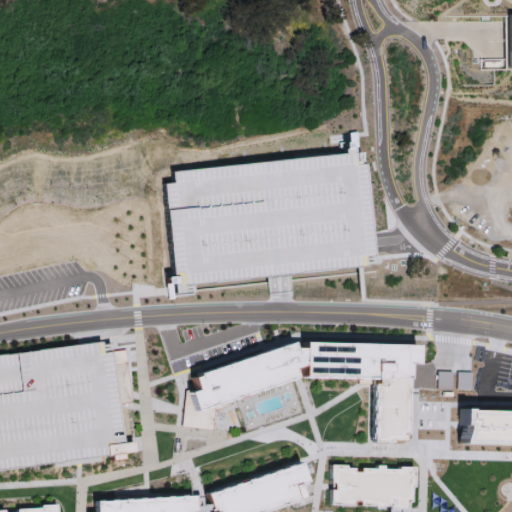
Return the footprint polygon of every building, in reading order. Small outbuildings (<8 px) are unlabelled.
[(181,286),(182,293),(171,294),(170,291),(159,180),(168,179),(167,170),(340,152),(339,142),(344,141),(348,141),(351,162),(362,161),(371,246),(372,255),(362,256),(363,262),(364,267),(356,268),(279,276),(181,286)] [(0,354),(97,343),(99,353),(108,352),(109,362),(124,360),(129,399),(115,401),(120,443),(130,442),(131,452),(120,453),(121,460),(107,462),(106,456),(98,457),(57,462),(0,469),(0,354)] [(183,431),(213,434),(214,414),(232,407),(231,403),(294,379),(291,372),(296,370),(301,368),(302,368),(302,379),(316,379),(330,379),(359,379),(359,385),(370,385),(373,385),(373,443),(388,443),(393,443),(393,442),(405,442),(405,435),(410,435),(410,378),(407,378),(407,364),(416,364),(416,360),(416,345),(301,345),(301,351),(296,351),(292,351),(290,345),(289,344),(196,379),(196,381),(190,383),(194,394),(186,397),(184,410),(183,431)] [(456,369),(471,370),(472,387),(456,387),(456,369)] [(436,370),(451,370),(451,387),(436,388),(436,370)] [(511,403),(458,402),(457,440),(511,441),(511,403)] [(92,511),(92,504),(190,497),(192,509),(199,507),(203,506),(200,497),(298,464),(304,483),(297,485),(301,499),(263,511),(92,511)] [(328,466),(344,466),(344,468),(352,468),(352,472),(358,472),(358,469),(374,469),(374,466),(382,466),(382,469),(397,470),(397,466),(412,467),(413,485),(409,486),(408,501),(407,501),(407,511),(387,511),(387,505),(379,505),(379,507),(373,507),(373,505),(357,505),(357,501),(351,500),(351,504),(329,503),(328,490),(333,490),(332,483),(328,483),(328,466)]
